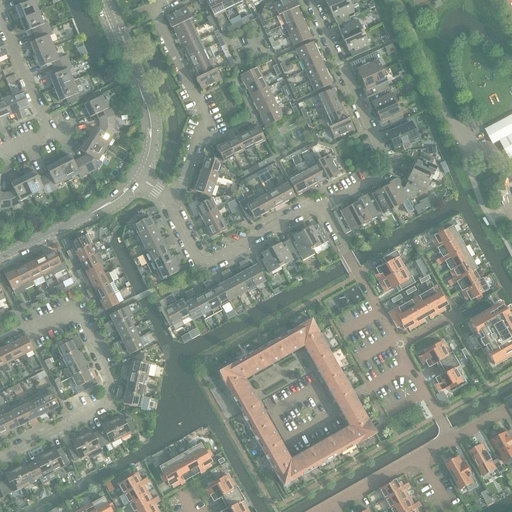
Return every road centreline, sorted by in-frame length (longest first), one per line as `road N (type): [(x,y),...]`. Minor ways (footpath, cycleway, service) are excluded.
road 1 (residential): [(0,456),(101,407),(109,383),(74,310),(32,328)]
road 2 (residential): [(312,0),(386,167),(321,209)]
road 3 (unclassified): [(489,220),(397,0)]
road 4 (residential): [(172,205),(204,116),(152,6)]
road 5 (residential): [(321,209),(204,264),(172,205)]
road 6 (tertiary): [(136,176),(147,153),(148,116),(114,23)]
road 7 (tertiary): [(0,257),(91,214),(136,176)]
road 8 (residential): [(321,209),(400,344)]
road 9 (residential): [(49,135),(0,20)]
